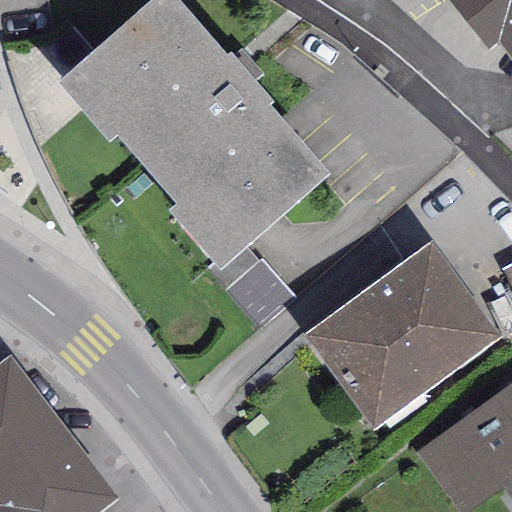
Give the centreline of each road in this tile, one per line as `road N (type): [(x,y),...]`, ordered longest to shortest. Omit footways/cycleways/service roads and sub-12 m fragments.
road 1 (tertiary): [(0,278),(86,346),(164,431),(223,511)]
road 2 (residential): [(341,0),(486,103),(511,105)]
